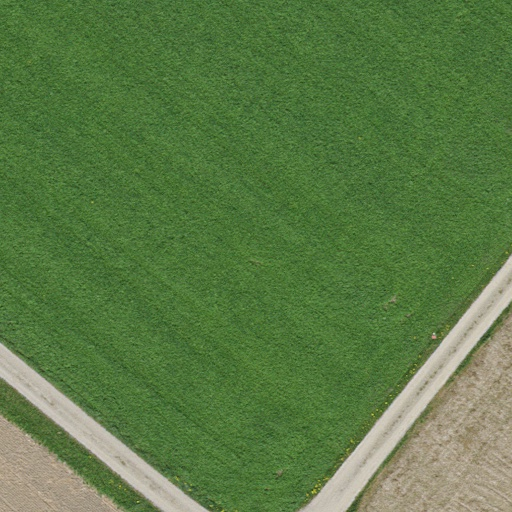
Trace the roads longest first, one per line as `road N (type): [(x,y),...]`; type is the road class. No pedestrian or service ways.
road 1 (track): [(308,511),(511,266)]
road 2 (track): [(191,511),(0,355)]
